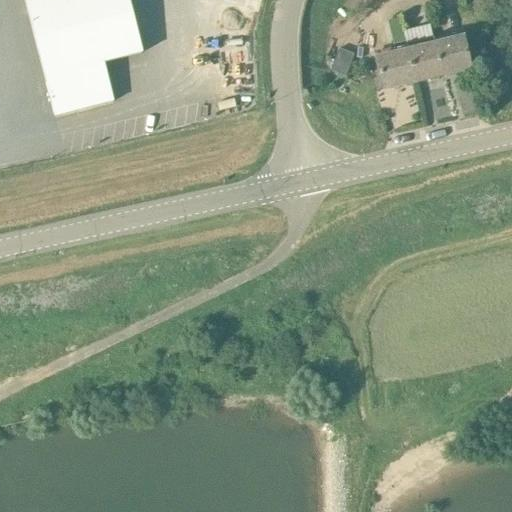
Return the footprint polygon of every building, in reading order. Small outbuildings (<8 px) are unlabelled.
[(142,53),(127,0),(26,0),(24,1),(54,117),(113,102),(103,63),(142,53)] [(391,43),(402,40),(397,19),(396,16),(384,19),(386,23),(391,43)] [(406,41),(432,34),(429,24),(404,32),(406,41)] [(435,46),(441,76),(469,69),(462,39),(435,46)] [(414,82),(441,76),(435,46),(407,52),(414,82)] [(344,77),(353,54),(338,49),(330,72),(344,77)] [(382,90),(414,82),(407,52),(375,60),(382,90)]
